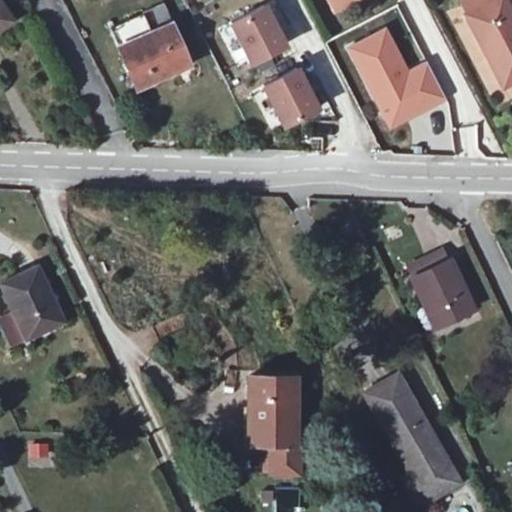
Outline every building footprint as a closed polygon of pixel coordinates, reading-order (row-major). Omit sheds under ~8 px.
[(511,7),(508,0),(472,0),(456,9),(494,81),(511,71),(511,7)] [(0,4),(0,30),(12,22),(0,4)] [(142,16),(149,31),(170,21),(164,7),(142,16)] [(265,8),(231,25),(252,66),(286,49),(265,8)] [(169,24),(117,50),(139,94),(191,69),(169,24)] [(447,104),(427,60),(407,69),(388,25),(346,44),(385,131),(447,104)] [(297,71),(263,89),(284,129),(318,112),(297,71)] [(484,156),(498,151),(487,122),(473,128),(484,156)] [(447,260),(409,278),(433,329),(471,311),(447,260)] [(36,265),(0,282),(0,290),(24,341),(64,322),(36,265)] [(394,373),(359,393),(422,501),(457,482),(394,373)] [(294,378),(248,376),(246,440),(265,441),(292,441),(294,378)] [(50,463),(48,443),(27,444),(29,465),(50,463)] [(298,472),(300,451),(265,449),(264,470),(298,472)]
